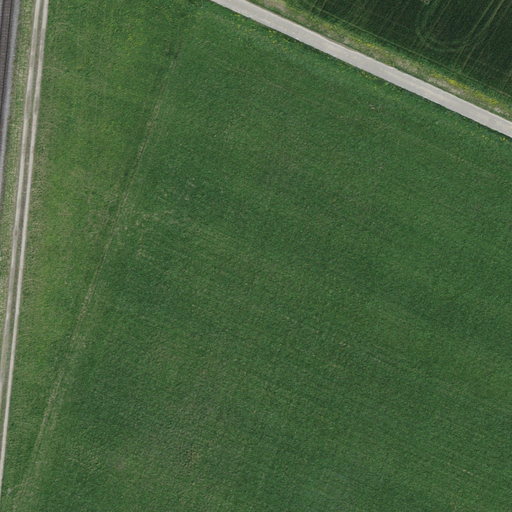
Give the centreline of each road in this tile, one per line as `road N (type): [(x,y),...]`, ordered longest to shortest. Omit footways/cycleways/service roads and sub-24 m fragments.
road 1 (track): [(42,0),(0,422)]
road 2 (track): [(226,0),(511,129)]
